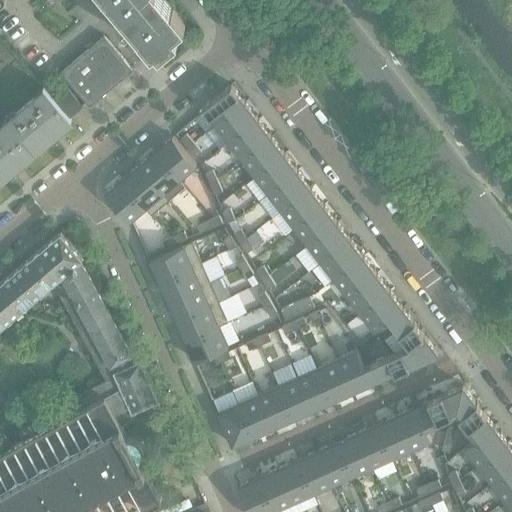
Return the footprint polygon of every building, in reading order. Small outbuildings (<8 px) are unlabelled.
[(185,25),(164,0),(109,0),(139,36),(152,52),(185,25)] [(89,105),(132,69),(104,35),(61,71),(89,105)] [(216,124),(245,102),(231,84),(202,106),(204,109),(216,124)] [(69,115),(56,100),(44,86),(43,87),(44,89),(6,121),(32,152),(51,136),(52,137),(52,136),(54,137),(61,131),(60,130),(61,129),(60,128),(71,119),(69,115)] [(81,105),(68,89),(56,100),(69,115),(81,105)] [(229,141),(258,119),(245,102),(216,124),(229,141)] [(242,158),(271,136),(258,119),(229,141),(242,158)] [(17,162),(26,154),(28,155),(32,152),(6,121),(0,125),(0,178),(1,178),(0,177),(0,176),(8,169),(9,170),(10,169),(11,170),(18,164),(17,163),(18,162),(17,162)] [(194,142),(186,133),(180,138),(188,147),(194,142)] [(196,164),(172,136),(156,150),(179,178),(196,164)] [(255,176),(284,153),(271,136),(242,158),(255,176)] [(202,151),(194,142),(188,147),(196,157),(202,151)] [(179,178),(156,150),(139,164),(162,193),(163,192),(179,178)] [(268,193),(298,170),(284,153),(255,176),(268,193)] [(162,193),(139,164),(122,179),(145,207),(151,214),(169,199),(163,192),(162,193)] [(213,169),(205,172),(210,183),(217,180),(213,169)] [(282,210),(311,187),(298,170),(268,193),(282,210)] [(145,207),(122,179),(105,193),(129,221),(131,219),(145,207)] [(222,191),(217,180),(210,183),(215,194),(222,191)] [(295,227),(324,204),(311,187),(282,210),(295,227)] [(308,244),(337,221),(324,204),(295,227),(308,244)] [(230,208),(223,211),(227,222),(235,219),(230,208)] [(222,222),(219,215),(208,220),(211,227),(222,222)] [(211,227),(208,220),(197,225),(200,232),(211,227)] [(321,261),(350,239),(337,221),(308,244),(321,261)] [(246,238),(240,228),(234,232),(240,242),(246,238)] [(187,238),(184,231),(173,235),(176,243),(187,238)] [(0,328),(55,283),(106,378),(18,426),(24,438),(104,394),(121,424),(135,416),(133,411),(137,410),(159,400),(141,358),(140,358),(134,361),(130,354),(131,353),(107,309),(104,304),(102,300),(98,293),(80,260),(83,258),(61,232),(0,282),(0,328)] [(176,243),(173,235),(162,240),(165,248),(176,243)] [(236,245),(230,235),(224,239),(230,249),(236,245)] [(253,248),(246,238),(240,242),(246,252),(253,248)] [(334,278),(364,256),(350,239),(321,261),(334,278)] [(201,261),(192,241),(150,260),(159,280),(193,265),(201,261)] [(241,253),(234,257),(241,267),(247,263),(241,253)] [(347,295),(377,273),(364,256),(334,278),(347,295)] [(254,273),(247,263),(241,267),(247,278),(254,273)] [(201,285),(193,265),(159,280),(168,300),(201,285)] [(269,275),(263,265),(256,269),(263,279),(269,275)] [(361,312),(390,290),(377,273),(347,295),(361,312)] [(276,285),(269,275),(263,279),(269,289),(276,285)] [(210,304),(201,285),(168,300),(176,320),(210,304)] [(388,318),(403,307),(390,290),(361,312),(374,330),(389,319),(388,318)] [(270,301),(264,291),(258,295),(264,305),(270,301)] [(309,296),(302,299),(307,309),(314,306),(309,296)] [(307,309),(302,299),(295,302),(300,313),(307,309)] [(277,311),(270,301),(264,305),(270,315),(277,311)] [(300,313),(295,302),(288,305),(293,316),(300,313)] [(219,324),(210,304),(176,320),(185,339),(219,324)] [(293,316),(288,305),(281,308),(286,319),(293,316)] [(438,352),(403,307),(388,318),(389,319),(409,345),(421,360),(438,352)] [(323,316),(319,309),(309,314),(312,321),(323,316)] [(303,316),(293,321),(296,328),(307,324),(303,316)] [(296,328),(293,321),(282,326),(285,333),(296,328)] [(228,345),(219,324),(185,339),(195,360),(228,345)] [(267,333),(257,337),(260,344),(271,340),(267,333)] [(260,344),(257,337),(246,342),(249,349),(260,344)] [(372,382),(421,360),(409,345),(365,365),(364,365),(372,382)] [(364,365),(365,365),(357,348),(337,358),(352,391),(372,382),(364,365)] [(231,357),(228,350),(217,355),(220,362),(231,357)] [(220,362),(217,355),(206,360),(209,367),(220,362)] [(352,391),(337,358),(317,366),(332,400),(352,391)] [(332,400),(317,366),(297,375),(312,409),(332,400)] [(312,409),(297,375),(278,384),(293,418),(312,409)] [(293,418),(278,384),(258,393),(273,427),(293,418)] [(456,413),(463,384),(416,405),(425,426),(426,426),(456,413)] [(494,425),(463,384),(456,413),(475,439),(476,439),(494,425)] [(273,427),(258,393),(238,402),(253,435),(273,427)] [(0,511),(138,511),(143,509),(162,499),(140,460),(142,458),(144,453),(144,448),(143,443),(140,439),(136,436),(131,434),(126,434),(121,424),(104,394),(24,438),(0,451),(0,511)] [(253,435),(238,402),(218,411),(233,445),(253,435)] [(425,426),(416,405),(396,414),(411,448),(431,439),(426,426),(425,426)] [(411,448),(396,414),(376,423),(391,457),(411,448)] [(391,457),(376,423),(357,432),(372,466),(391,457)] [(478,465),(507,442),(494,425),(476,439),(475,439),(464,447),(478,465)] [(452,439),(455,428),(448,426),(445,437),(452,439)] [(372,466),(357,432),(337,441),(352,474),(372,466)] [(449,451),(452,439),(445,437),(442,449),(449,451)] [(352,474),(337,441),(317,450),(332,483),(352,474)] [(491,482),(511,465),(511,448),(507,442),(478,465),(491,482)] [(332,483),(317,450),(297,458),(312,492),(332,483)] [(312,492),(297,458),(278,467),(293,501),(312,492)] [(504,499),(511,492),(511,465),(491,482),(504,499)] [(293,501),(278,467),(258,476),(273,510),(293,501)] [(460,481),(455,470),(448,473),(453,484),(460,481)] [(268,511),(273,510),(258,476),(238,485),(237,485),(245,502),(249,511),(268,511)] [(441,486),(438,479),(427,484),(430,491),(441,486)] [(465,492),(460,481),(453,484),(458,495),(465,492)] [(430,491),(427,484),(416,488),(420,496),(430,491)] [(443,499),(440,492),(429,496),(432,504),(443,499)] [(402,504),(398,496),(388,501),(391,508),(402,504)] [(432,504),(429,496),(418,501),(421,509),(432,504)] [(382,511),(391,508),(388,501),(377,506),(379,511),(382,511)]
